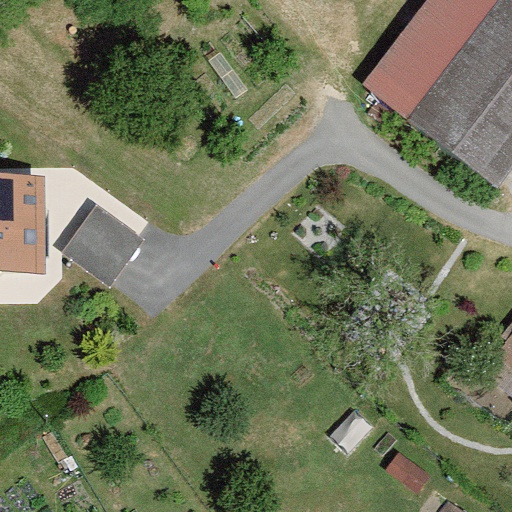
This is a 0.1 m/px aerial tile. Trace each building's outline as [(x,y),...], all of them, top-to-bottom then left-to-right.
[(511,0),(445,0),(364,91),(499,197),(511,180),(511,0)] [(0,288),(48,289),(40,193),(0,192),(0,288)] [(96,228),(68,273),(109,299),(137,254),(96,228)] [(511,343),(486,379),(511,398),(511,343)] [(466,511),(451,501),(442,511),(466,511)]
